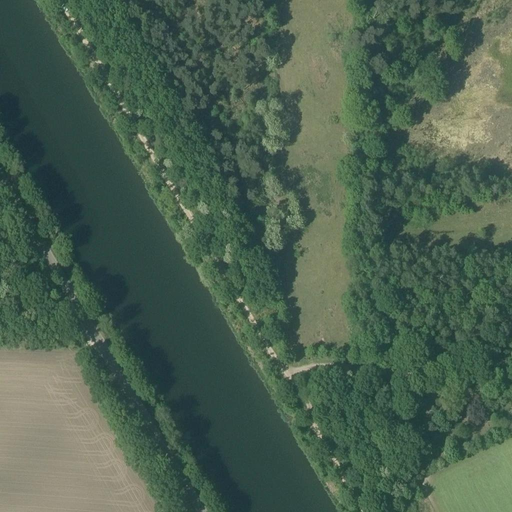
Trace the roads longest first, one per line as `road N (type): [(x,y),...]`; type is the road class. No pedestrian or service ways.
road 1 (track): [(284,375),(60,0)]
road 2 (unclassified): [(199,511),(0,182)]
road 3 (track): [(284,375),(511,376)]
road 4 (track): [(365,511),(284,375)]
